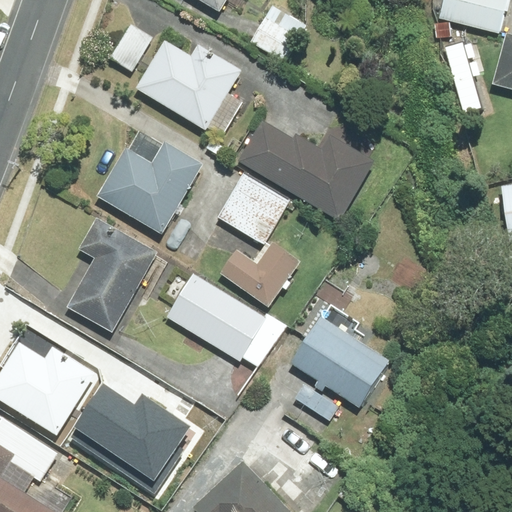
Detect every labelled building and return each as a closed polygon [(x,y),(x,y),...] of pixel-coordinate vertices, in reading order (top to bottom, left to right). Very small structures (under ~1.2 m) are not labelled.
[(511,0),(449,0),(445,19),(506,35),(511,12),(511,0)] [(316,25),(277,2),(255,41),(294,63),(316,25)] [(161,37),(136,22),(116,57),(141,71),(161,37)] [(199,56),(170,39),(141,87),(231,141),(253,105),(234,93),(247,71),(205,46),(199,56)] [(511,91),(511,46),(500,89),(511,91)] [(326,146),(273,113),(245,157),(350,223),(387,165),(335,132),(326,146)] [(208,164),(170,144),(162,160),(132,145),(105,196),(173,231),(208,164)] [(299,197),(252,170),(224,218),(272,245),(299,197)] [(165,252),(103,219),(88,247),(105,256),(77,308),(122,333),(165,252)] [(307,259),(280,244),(269,264),(244,249),(229,276),(280,305),(307,259)] [(201,270),(172,317),(261,373),(291,325),(201,270)] [(322,319),(294,363),(360,406),(389,361),(322,319)] [(56,357),(25,339),(0,381),(0,393),(70,435),(109,370),(64,343),(56,357)] [(345,406),(307,383),(298,398),(336,421),(345,406)] [(112,385),(77,436),(157,489),(199,426),(151,393),(142,405),(112,385)] [(336,441),(288,409),(263,448),(311,480),(336,441)] [(0,511),(64,511),(31,490),(39,479),(47,484),(67,454),(5,413),(0,420),(0,511)] [(197,511),(303,511),(250,458),(196,511),(197,511)]
